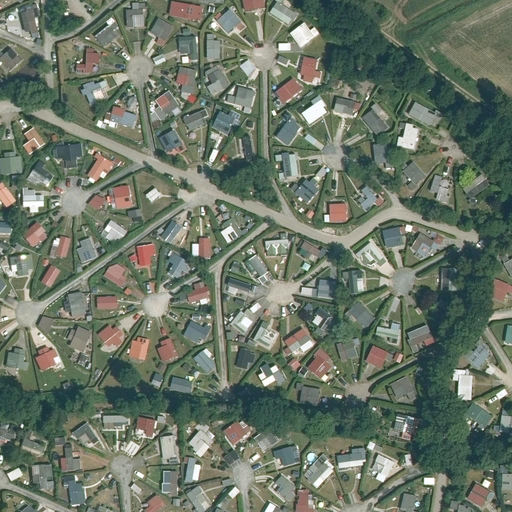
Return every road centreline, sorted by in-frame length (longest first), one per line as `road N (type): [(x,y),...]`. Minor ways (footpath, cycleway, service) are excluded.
road 1 (residential): [(480,239),(400,210),(347,242),(146,159)]
road 2 (residential): [(480,239),(466,315),(429,386),(452,438),(436,511)]
road 3 (track): [(511,131),(330,0)]
road 4 (residential): [(146,159),(0,103)]
